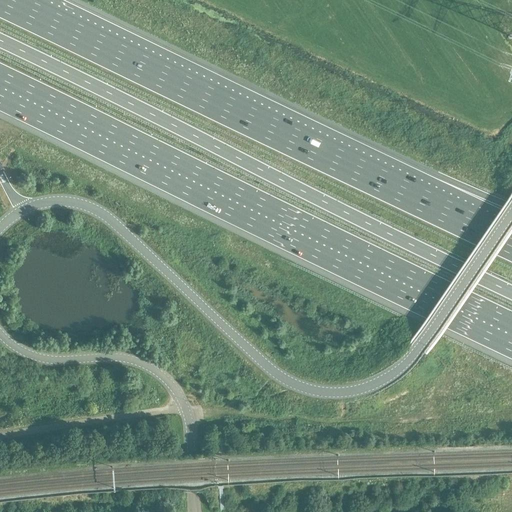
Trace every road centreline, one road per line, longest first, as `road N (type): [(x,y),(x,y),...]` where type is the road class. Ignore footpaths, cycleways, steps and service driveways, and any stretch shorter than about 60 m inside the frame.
road 1 (unclassified): [(511,211),(404,365),(346,389),(301,385),(269,366),(98,209),(53,200),(0,226)]
road 2 (motorway): [(0,41),(511,291)]
road 3 (motorway): [(0,87),(511,335)]
road 4 (motorway): [(511,241),(9,0)]
road 5 (unknown): [(507,217),(46,0)]
road 6 (unclassified): [(0,332),(41,357),(142,362),(168,380),(186,407)]
